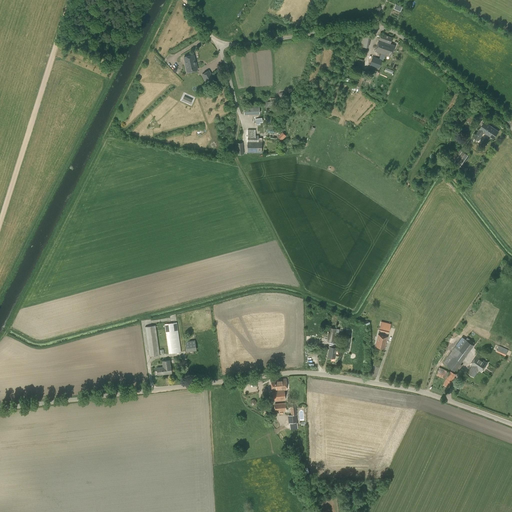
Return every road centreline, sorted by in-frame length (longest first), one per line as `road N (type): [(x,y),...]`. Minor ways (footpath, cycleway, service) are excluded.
road 1 (unclassified): [(511,424),(407,387),(303,372),(0,407)]
road 2 (unclassified): [(511,134),(495,108),(389,26),(244,43),(218,41),(206,30)]
road 3 (track): [(70,0),(0,221)]
